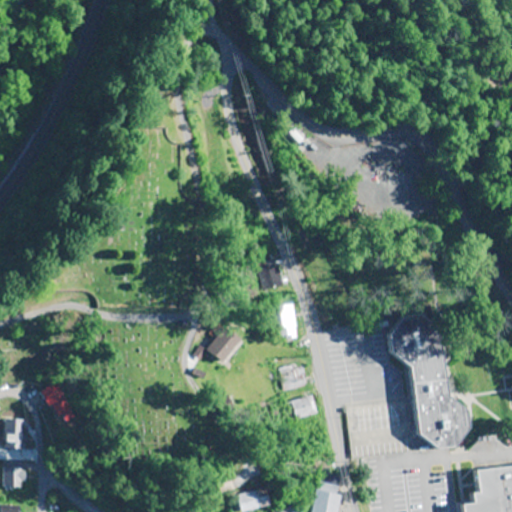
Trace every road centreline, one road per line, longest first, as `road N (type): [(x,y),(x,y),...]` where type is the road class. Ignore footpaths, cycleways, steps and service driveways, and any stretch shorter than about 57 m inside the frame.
road 1 (residential): [(43,511),(35,413),(24,401),(0,402),(27,323),(59,312),(173,323),(191,319),(203,303),(203,240),(174,80),(184,46)]
road 2 (residential): [(355,511),(299,271),(231,111),(235,49),(208,19)]
road 3 (residential): [(511,291),(421,136),(400,128),(322,129),(235,49)]
road 4 (primary): [(0,208),(67,91),(101,0)]
